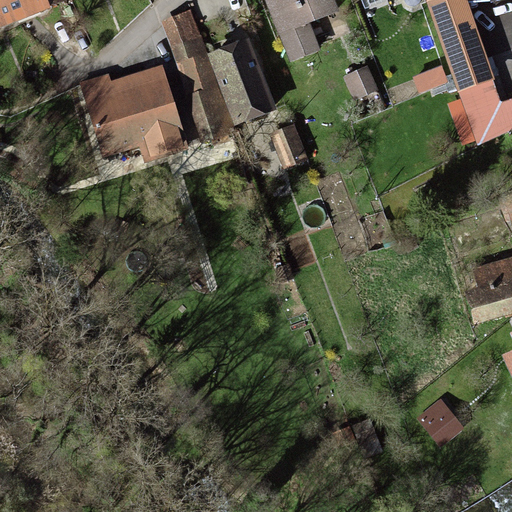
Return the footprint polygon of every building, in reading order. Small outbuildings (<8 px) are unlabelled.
[(42,0),(0,0),(0,41),(51,24),(42,0)] [(333,0),(269,0),(268,1),(284,43),(342,20),(333,0)] [(465,4),(431,15),(475,152),(511,140),(511,109),(500,113),(465,4)] [(193,20),(167,30),(178,60),(204,50),(193,20)] [(201,69),(211,97),(190,104),(203,142),(229,133),(220,108),(260,93),(244,53),(201,69)] [(109,80),(83,88),(106,164),(147,151),(151,165),(191,153),(167,76),(113,92),(109,80)] [(367,78),(348,87),(358,109),(377,100),(367,78)] [(511,291),(492,298),(502,331),(511,327),(511,291)] [(438,397),(414,416),(441,449),(465,430),(438,397)] [(372,418),(353,424),(359,442),(378,436),(372,418)]
